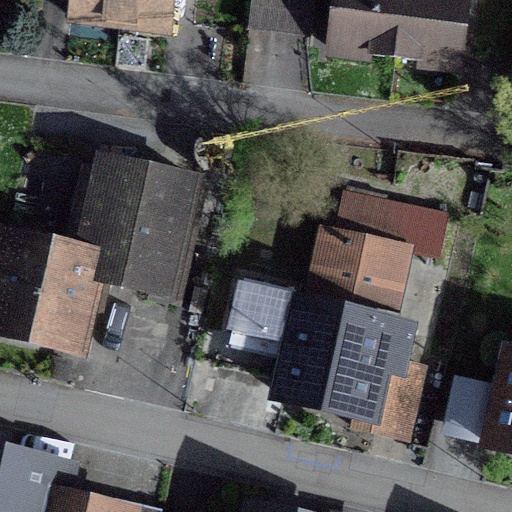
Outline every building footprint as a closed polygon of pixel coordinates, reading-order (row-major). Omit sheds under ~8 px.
[(69,0),(68,18),(165,31),(168,0),(69,0)] [(249,0),(246,29),(306,37),(310,0),(249,0)] [(336,0),(330,52),(452,68),(461,0),(336,0)] [(0,334),(82,354),(98,284),(167,301),(194,184),(96,161),(74,259),(9,244),(7,249),(0,246),(0,334)] [(315,296),(385,310),(403,217),(339,205),(331,245),(326,244),(315,296)] [(300,311),(280,399),(352,416),(348,430),(369,435),(373,417),(371,417),(380,379),(386,380),(397,333),(300,311)] [(511,359),(511,360),(490,448),(511,453),(511,359)] [(0,511),(152,511),(62,491),(65,474),(0,458),(0,511)]
